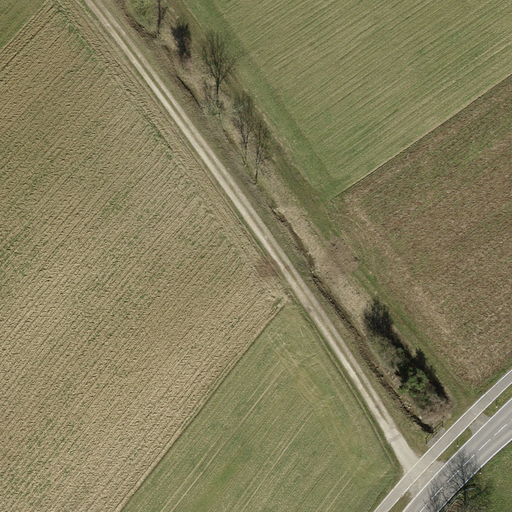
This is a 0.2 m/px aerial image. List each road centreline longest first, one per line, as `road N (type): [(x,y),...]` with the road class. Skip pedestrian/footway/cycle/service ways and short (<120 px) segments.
road 1 (track): [(92,0),(218,169),(437,493)]
road 2 (track): [(160,0),(472,415)]
road 3 (secondary): [(511,422),(421,511)]
